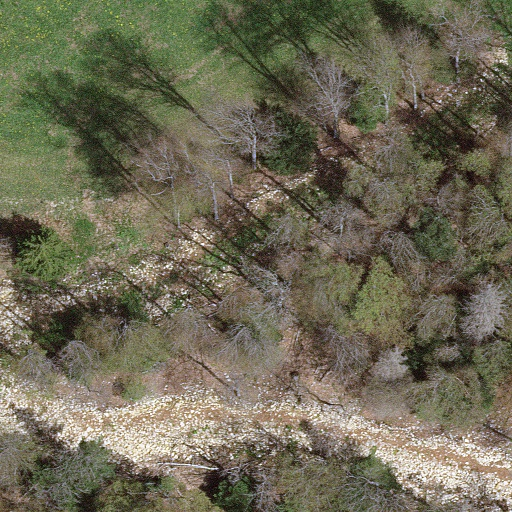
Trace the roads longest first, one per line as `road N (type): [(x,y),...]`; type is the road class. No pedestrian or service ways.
road 1 (track): [(511,95),(91,309),(0,328)]
road 2 (track): [(0,398),(77,431),(256,424),(511,473)]
